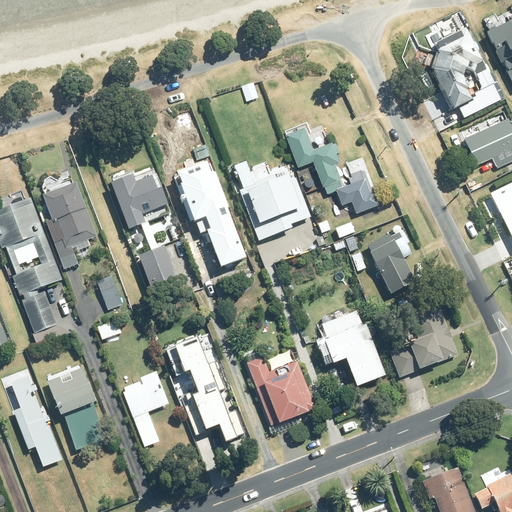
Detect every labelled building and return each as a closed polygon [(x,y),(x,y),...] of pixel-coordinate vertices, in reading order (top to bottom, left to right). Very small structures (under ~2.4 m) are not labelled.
[(511,19),(485,34),(491,45),(493,45),(496,51),(494,52),(500,64),(501,63),(511,84),(511,19)] [(474,75),(485,70),(464,28),(432,44),(436,52),(435,52),(429,70),(440,92),(441,91),(445,100),(447,99),(452,110),(470,101),(465,89),(460,80),(464,69),(472,72),(474,75)] [(254,83),(242,88),(247,102),(259,97),(254,83)] [(511,161),(511,153),(511,151),(511,149),(511,129),(508,120),(463,139),(476,166),(492,159),(497,169),(511,161)] [(325,187),(339,182),(334,166),(342,163),(338,153),(341,152),(337,144),(335,145),(334,143),(315,150),(306,128),(287,136),(299,168),(315,162),(325,187)] [(207,232),(221,269),(248,259),(216,171),(211,173),(207,161),(178,172),(201,234),(207,232)] [(350,179),(352,184),(337,189),(344,206),(353,202),(358,214),(381,205),(375,191),(374,191),(366,172),(362,170),(352,174),(353,178),(350,179)] [(147,222),(168,213),(166,207),(172,205),(159,171),(139,179),(137,173),(113,183),(116,188),(113,189),(124,218),(126,218),(130,230),(147,223),(147,222)] [(294,180),(279,185),(276,176),(241,188),(261,239),(286,229),(281,215),(284,214),(288,224),(305,218),(297,197),(300,196),(294,180)] [(53,220),(47,223),(63,264),(76,259),(72,247),(98,237),(77,182),(43,194),(53,220)] [(511,184),(494,193),(511,228),(511,184)] [(0,211),(0,242),(2,249),(7,247),(17,275),(13,276),(35,334),(58,326),(44,288),(63,281),(32,199),(0,211)] [(329,222),(320,225),(323,233),(332,229),(329,222)] [(354,236),(346,240),(351,251),(359,248),(354,236)] [(370,251),(392,294),(418,281),(396,238),(370,251)] [(343,240),(334,244),(336,251),(346,248),(343,240)] [(136,256),(148,290),(176,280),(163,246),(136,256)] [(361,253),(353,256),(359,271),(367,269),(361,253)] [(98,282),(109,310),(124,304),(113,276),(98,282)] [(231,296),(226,280),(214,285),(220,300),(231,296)] [(364,326),(358,311),(323,324),(327,337),(317,340),(327,365),(335,362),(336,364),(349,360),(359,387),(387,377),(368,325),(364,326)] [(411,346),(390,354),(399,378),(460,355),(446,318),(429,324),(428,322),(405,331),(411,346)] [(118,320),(98,327),(103,342),(123,334),(118,320)] [(0,353),(12,349),(4,326),(0,327),(0,353)] [(191,404),(186,405),(198,436),(202,434),(202,433),(209,430),(211,435),(223,430),(230,447),(241,442),(239,436),(247,433),(238,410),(230,413),(221,390),(227,388),(217,362),(210,364),(200,338),(168,351),(179,379),(188,375),(188,378),(194,375),(202,394),(195,397),(193,392),(187,394),(191,404)] [(249,364),(273,426),(317,409),(299,362),(271,373),(265,357),(249,364)] [(83,368),(48,381),(76,453),(108,440),(95,408),(99,407),(83,368)] [(124,394),(145,448),(161,441),(150,413),(171,405),(158,372),(142,379),(142,380),(125,387),(127,392),(124,394)] [(29,376),(11,383),(21,408),(14,411),(29,451),(36,448),(44,468),(64,460),(49,421),(51,420),(48,414),(47,414),(46,412),(43,413),(35,392),(38,390),(36,384),(35,384),(34,382),(31,383),(29,376)] [(476,511),(459,468),(424,482),(431,500),(435,499),(440,511),(476,511)] [(483,478),(489,488),(476,495),(484,510),(493,505),(496,511),(500,510),(501,511),(511,511),(511,473),(510,475),(509,473),(504,475),(500,469),(483,478)]
